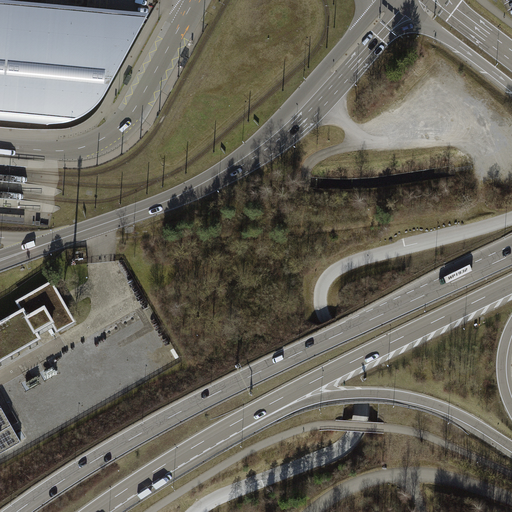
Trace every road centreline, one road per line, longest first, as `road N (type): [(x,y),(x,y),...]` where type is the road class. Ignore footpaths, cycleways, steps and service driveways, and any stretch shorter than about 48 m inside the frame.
road 1 (motorway): [(511,255),(245,377),(17,511)]
road 2 (unclassified): [(361,404),(360,382),(321,306),(329,274),(511,218)]
road 3 (motorway): [(238,422),(511,284)]
road 4 (motorway): [(238,422),(329,396),(396,395),(448,409),(511,447)]
road 5 (secondary): [(275,135),(202,188),(20,252)]
road 6 (unclassified): [(0,146),(82,147),(120,125),(195,0)]
road 7 (track): [(195,511),(341,448),(354,434),(361,404)]
road 8 (track): [(511,499),(405,476),(338,494),(315,511)]
road 9 (secondary): [(383,0),(275,135)]
road 10 (motorway): [(94,511),(238,422)]
